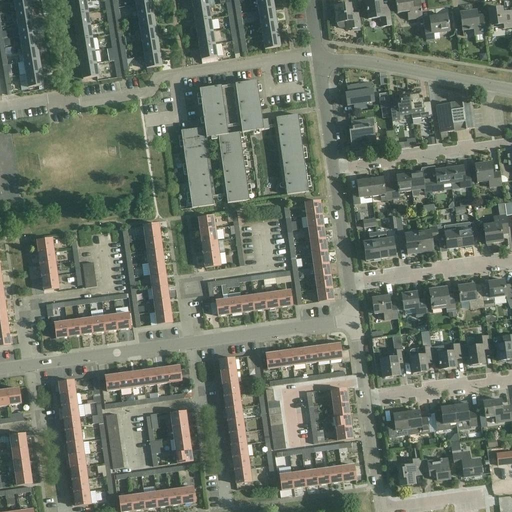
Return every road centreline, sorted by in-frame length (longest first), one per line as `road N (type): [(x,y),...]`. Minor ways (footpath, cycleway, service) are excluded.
road 1 (residential): [(317,53),(157,78),(139,96),(0,106)]
road 2 (residential): [(483,494),(378,507),(365,402)]
road 3 (residential): [(511,89),(361,62),(318,63)]
road 4 (residential): [(228,506),(216,403),(196,407),(188,343)]
road 5 (residential): [(333,167),(511,141)]
road 6 (residential): [(188,343),(355,320)]
road 7 (residential): [(66,511),(55,424),(36,426),(27,365)]
road 8 (residential): [(350,284),(511,261)]
road 9 (residential): [(27,365),(188,343)]
road 10 (residential): [(365,402),(511,380)]
